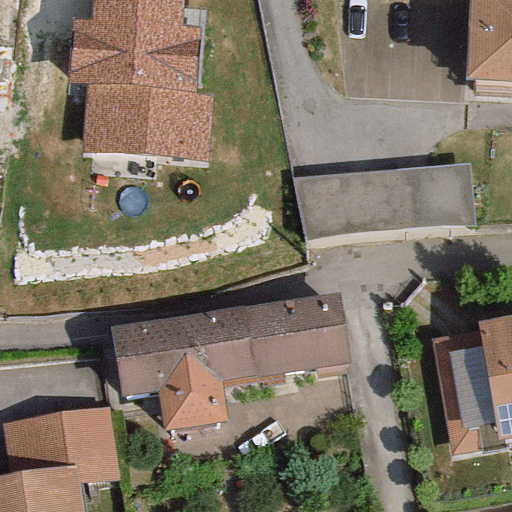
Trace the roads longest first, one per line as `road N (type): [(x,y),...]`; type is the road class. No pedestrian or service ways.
road 1 (residential): [(511,267),(0,330)]
road 2 (unknown): [(244,0),(270,147),(355,286)]
road 3 (unknown): [(78,0),(65,106),(19,128)]
